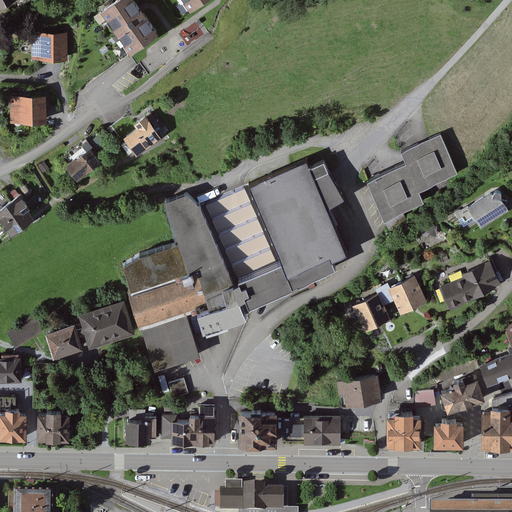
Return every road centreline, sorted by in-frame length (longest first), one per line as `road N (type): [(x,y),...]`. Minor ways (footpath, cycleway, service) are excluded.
road 1 (residential): [(223,463),(224,386),(234,364),(260,331),(360,259),(362,221),(350,173),(356,153),(508,0)]
road 2 (residential): [(0,172),(128,98),(208,37)]
road 3 (residential): [(511,289),(394,386),(383,411),(382,465)]
road 4 (secondary): [(0,461),(223,463)]
road 5 (track): [(215,180),(55,200)]
road 6 (secondary): [(223,463),(382,465)]
